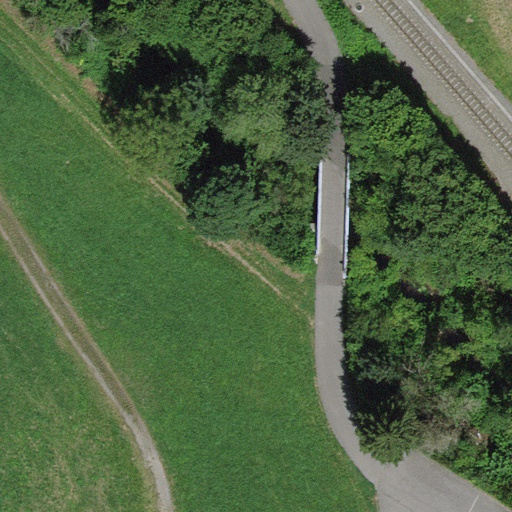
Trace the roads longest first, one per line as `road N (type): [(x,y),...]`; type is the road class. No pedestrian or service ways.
road 1 (track): [(300,0),(335,86),(328,322),(359,444),(401,511)]
road 2 (track): [(0,203),(132,421),(158,473),(164,511)]
